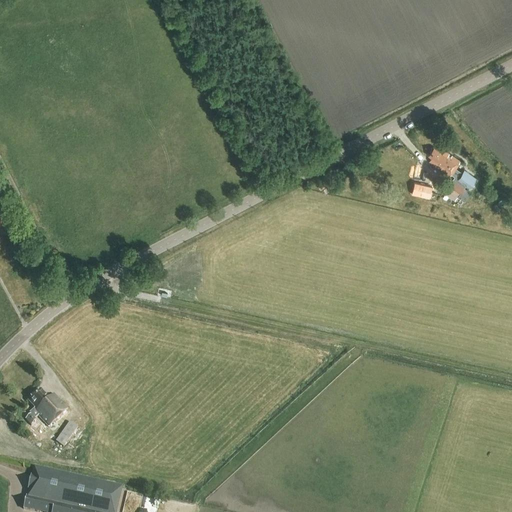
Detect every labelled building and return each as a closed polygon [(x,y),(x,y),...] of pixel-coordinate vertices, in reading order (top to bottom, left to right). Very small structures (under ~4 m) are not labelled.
[(450,176),(460,161),(451,156),(450,157),(448,155),(449,154),(439,147),(437,150),(433,148),(428,155),(431,158),(429,161),(435,166),(436,164),(438,166),(437,167),(450,176)] [(461,194),(468,199),(474,191),(455,177),(445,190),(457,199),(461,194)] [(414,182),(412,193),(429,198),(432,186),(414,182)] [(40,391),(28,402),(35,409),(33,410),(38,415),(37,416),(48,428),(67,410),(54,395),(48,400),(40,391)] [(31,415),(25,420),(35,431),(41,425),(31,415)] [(70,423),(56,443),(64,448),(68,442),(77,428),(78,428),(70,423)] [(113,511),(119,487),(31,468),(25,498),(23,497),(21,508),(37,511),(113,511)]
